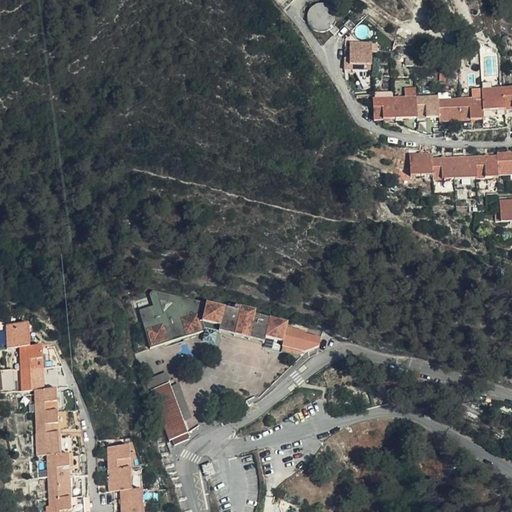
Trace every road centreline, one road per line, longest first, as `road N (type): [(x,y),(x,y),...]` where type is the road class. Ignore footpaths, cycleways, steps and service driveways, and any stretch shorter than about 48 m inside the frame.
road 1 (residential): [(209,439),(341,352),(511,397)]
road 2 (residential): [(226,445),(396,411),(511,473)]
road 3 (residential): [(511,141),(433,142),(372,130),(322,55)]
